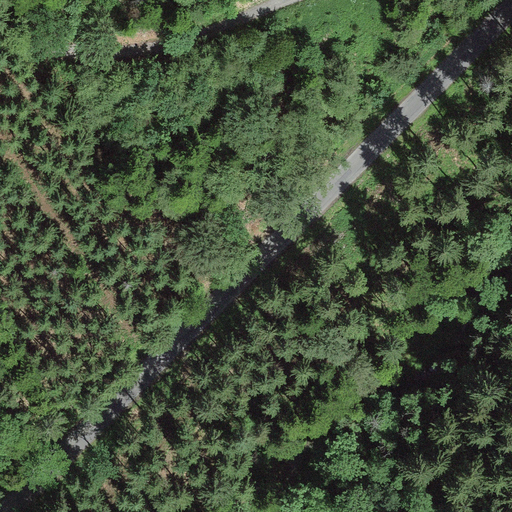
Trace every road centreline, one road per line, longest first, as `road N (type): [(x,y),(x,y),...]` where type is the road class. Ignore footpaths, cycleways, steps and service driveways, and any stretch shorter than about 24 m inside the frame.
road 1 (tertiary): [(11,511),(511,18)]
road 2 (track): [(0,33),(38,46),(119,54),(284,0)]
